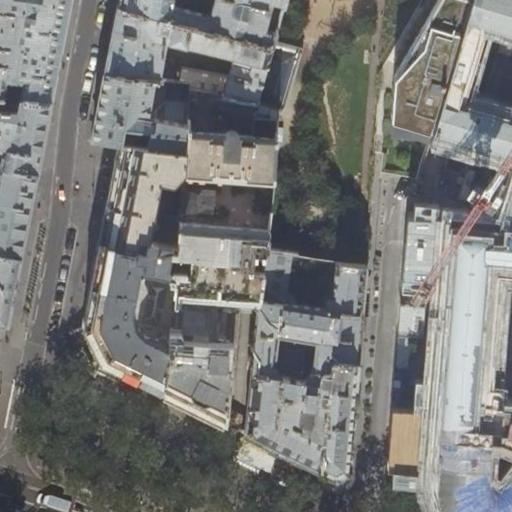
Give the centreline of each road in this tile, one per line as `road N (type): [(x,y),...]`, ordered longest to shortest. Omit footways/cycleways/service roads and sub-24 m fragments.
road 1 (residential): [(1,509),(96,0)]
road 2 (residential): [(372,511),(400,202)]
